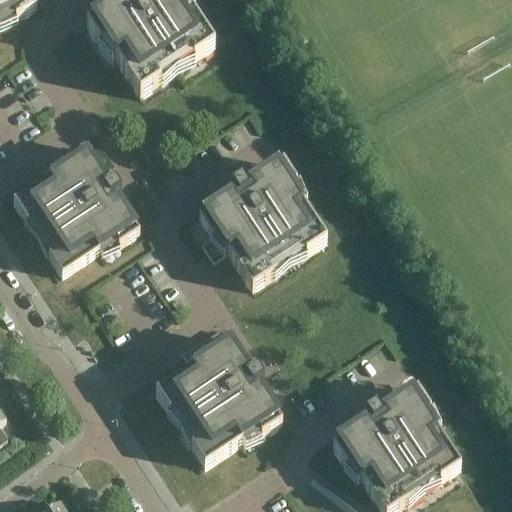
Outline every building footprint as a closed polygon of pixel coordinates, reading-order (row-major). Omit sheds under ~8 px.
[(0,0),(0,27),(12,20),(16,25),(37,12),(28,0),(0,0)] [(29,0),(37,12),(36,13),(60,51),(88,33),(87,31),(115,12),(111,6),(120,0),(134,0),(137,5),(140,3),(138,0),(29,0)] [(138,0),(140,3),(137,5),(134,0),(120,0),(111,6),(115,12),(87,31),(88,33),(100,52),(106,48),(116,64),(140,102),(161,88),(157,83),(191,61),(194,67),(215,53),(190,15),(190,16),(179,0),(138,0)] [(103,181),(84,151),(45,176),(50,183),(14,206),(27,227),(33,223),(55,257),(49,260),(63,281),(116,246),(120,251),(140,237),(118,203),(113,206),(111,203),(122,196),(110,177),(103,181)] [(227,206),(189,231),(214,269),(229,259),(253,295),(273,282),(270,276),(303,254),(307,260),(327,246),(302,208),(302,209),(292,193),(297,189),(284,169),(249,191),(252,196),(249,198),(242,187),(223,199),(227,206)] [(221,334),(182,359),(192,374),(156,398),(170,419),(175,415),(197,448),(192,452),(205,473),(243,448),(243,447),(258,437),(262,443),(283,429),(260,395),(255,398),(253,395),(264,388),(252,368),(246,373),(221,334)] [(417,396),(383,418),(386,423),(383,425),(376,414),(357,427),(361,433),(333,451),(346,472),(352,468),(362,484),(379,511),(402,511),(407,509),(403,503),(437,481),(440,487),(461,473),(436,436),(425,420),(431,416),(417,396)] [(403,503),(407,509),(402,511),(484,511),(461,473),(440,487),(437,481),(403,503)]
